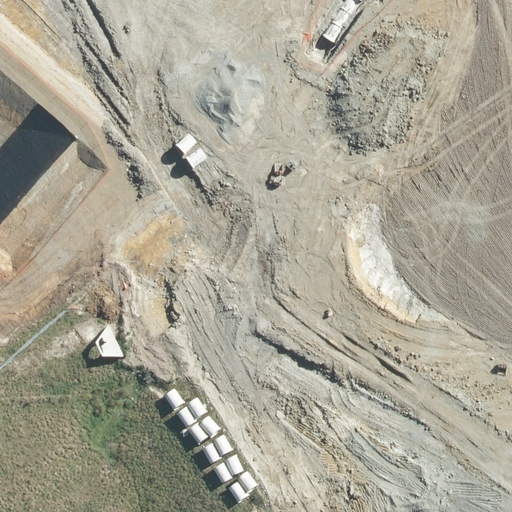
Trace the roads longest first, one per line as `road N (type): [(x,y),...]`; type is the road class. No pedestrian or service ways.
road 1 (secondary): [(511,281),(275,182),(77,0)]
road 2 (secondary): [(171,0),(288,108),(511,201)]
road 3 (residential): [(0,395),(14,371),(0,273)]
